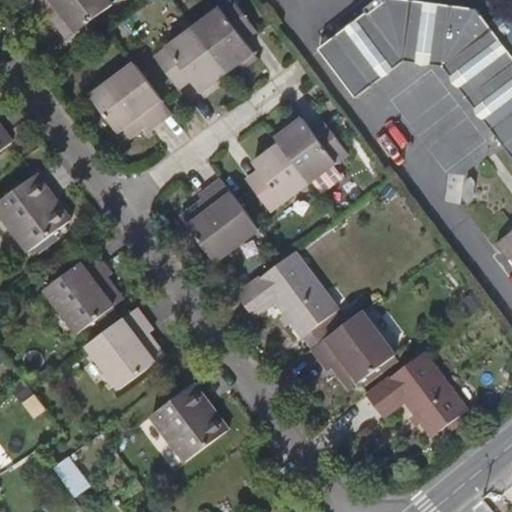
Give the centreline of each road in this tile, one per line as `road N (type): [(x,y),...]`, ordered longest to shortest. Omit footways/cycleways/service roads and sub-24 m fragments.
road 1 (residential): [(353,511),(117,202)]
road 2 (residential): [(117,202),(282,84)]
road 3 (residential): [(117,202),(0,48)]
